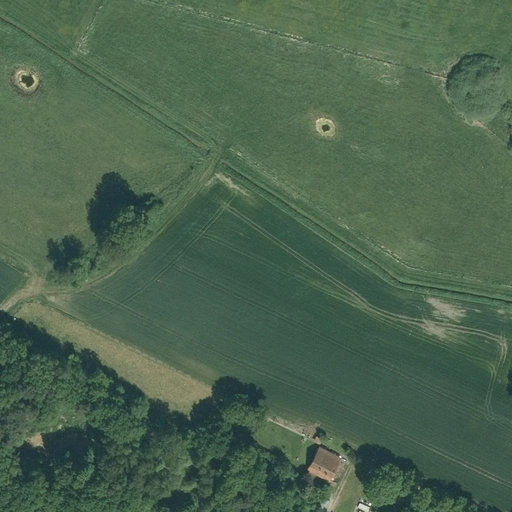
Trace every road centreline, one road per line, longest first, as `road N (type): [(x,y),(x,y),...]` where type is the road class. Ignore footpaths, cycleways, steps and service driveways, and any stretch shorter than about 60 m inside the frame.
road 1 (track): [(26,288),(87,284),(131,257),(221,149)]
road 2 (unclassified): [(130,511),(0,489)]
